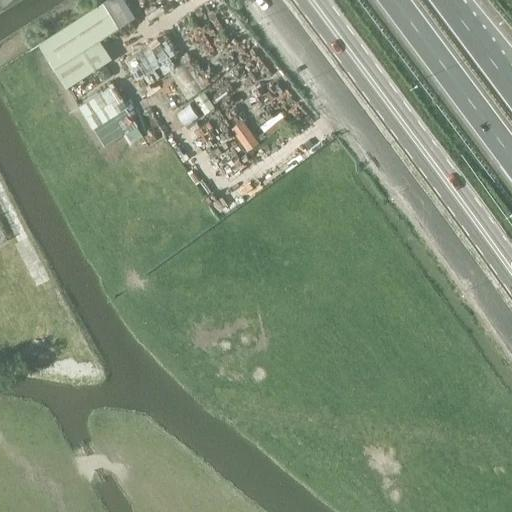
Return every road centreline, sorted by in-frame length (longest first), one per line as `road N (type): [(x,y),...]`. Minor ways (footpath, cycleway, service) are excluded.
road 1 (unclassified): [(511,335),(267,0)]
road 2 (unclassified): [(511,270),(314,0)]
road 3 (trunk): [(390,0),(511,161)]
